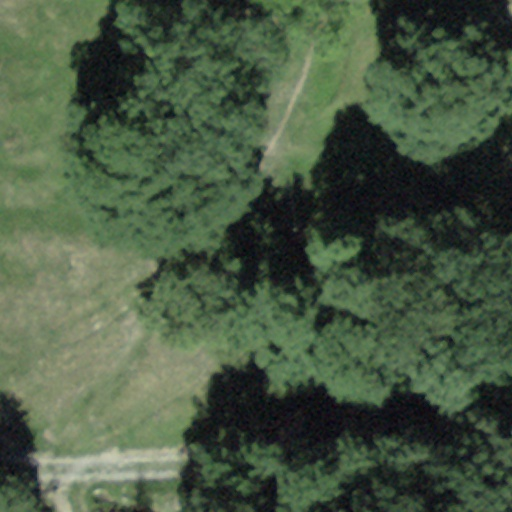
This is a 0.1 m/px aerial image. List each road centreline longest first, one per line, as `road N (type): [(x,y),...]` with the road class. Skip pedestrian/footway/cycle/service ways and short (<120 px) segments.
road 1 (track): [(301,0),(280,129),(86,417),(80,481)]
road 2 (track): [(0,471),(80,481),(334,479),(511,463)]
